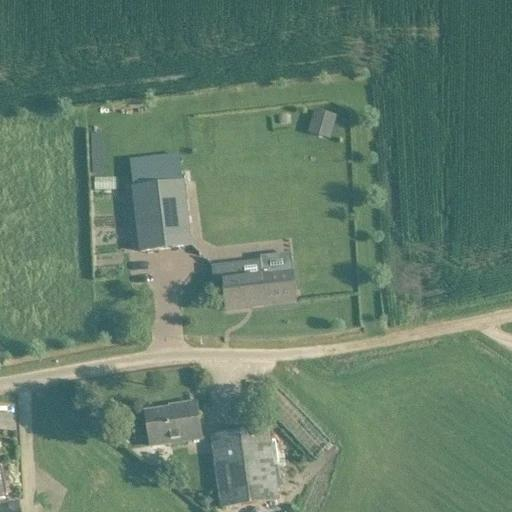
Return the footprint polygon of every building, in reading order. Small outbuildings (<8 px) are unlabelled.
[(315,111),(311,127),(331,133),(335,117),(315,111)] [(182,184),(135,190),(142,251),(190,246),(182,184)] [(294,300),(291,273),(263,276),(261,263),(214,267),(215,280),(223,280),(224,288),(227,308),(251,305),(252,309),(266,307),(266,304),(294,300)] [(201,440),(199,424),(196,404),(180,407),(181,409),(147,413),(150,433),(152,447),(201,440)] [(278,501),(271,449),(268,429),(213,437),(216,457),(222,509),(278,501)] [(201,498),(197,503),(206,510),(213,501),(208,497),(201,498)]
